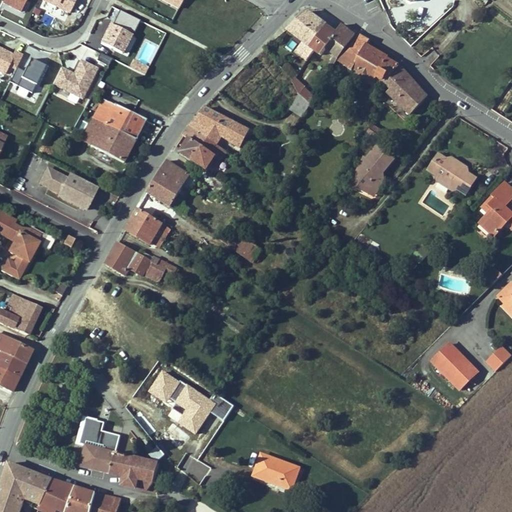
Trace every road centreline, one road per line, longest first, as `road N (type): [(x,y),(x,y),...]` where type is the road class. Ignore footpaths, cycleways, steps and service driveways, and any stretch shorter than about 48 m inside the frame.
road 1 (tertiary): [(2,446),(122,210),(189,106),(286,11)]
road 2 (residential): [(336,11),(443,95),(511,136)]
road 3 (residential): [(140,495),(2,446)]
road 4 (residential): [(96,0),(83,26),(48,43),(0,21)]
